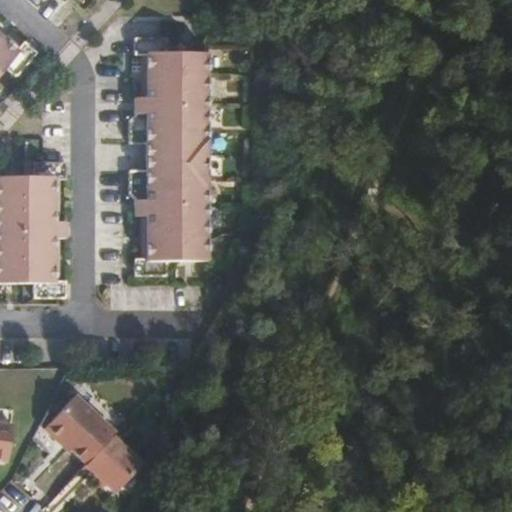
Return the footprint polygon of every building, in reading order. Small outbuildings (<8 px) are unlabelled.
[(0,36),(14,48),(17,45),(0,30),(0,36)] [(0,72),(4,69),(15,78),(37,54),(22,41),(17,45),(14,48),(0,36),(0,72)] [(144,98),(140,98),(134,99),(134,116),(129,121),(129,145),(145,144),(145,171),(129,171),(128,194),(133,199),(133,218),(139,218),(145,218),(144,259),(140,259),(133,260),(133,277),(166,277),(166,262),(207,262),(207,53),(166,53),(166,39),(134,39),(134,56),(140,56),(145,56),(144,98)] [(50,180),(55,180),(65,180),(65,163),(33,163),(33,178),(0,177),(0,284),(34,284),(34,300),(65,299),(65,282),(54,282),(49,282),(50,240),(54,239),(65,240),(64,222),(54,223),(49,223),(50,180)] [(112,436),(115,433),(75,396),(43,430),(68,453),(70,450),(85,465),(112,436)] [(12,425),(0,423),(0,460),(6,461),(12,425)] [(142,464),(112,436),(85,465),(84,466),(114,494),(142,464)]
